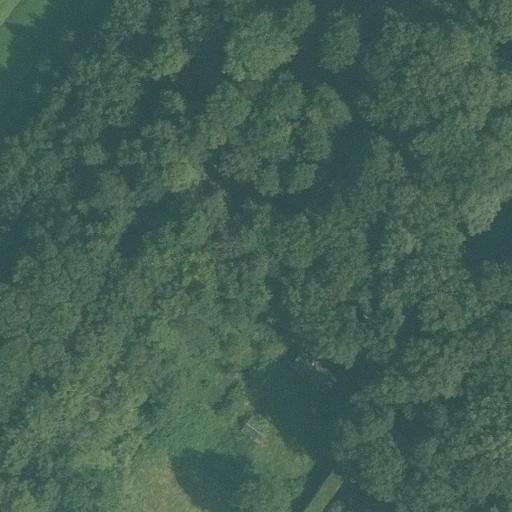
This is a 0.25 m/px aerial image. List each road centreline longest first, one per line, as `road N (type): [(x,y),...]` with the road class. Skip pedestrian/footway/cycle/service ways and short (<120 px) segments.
road 1 (track): [(0,504),(243,193)]
road 2 (track): [(243,193),(393,0)]
road 3 (track): [(290,223),(310,288),(314,337),(340,366)]
